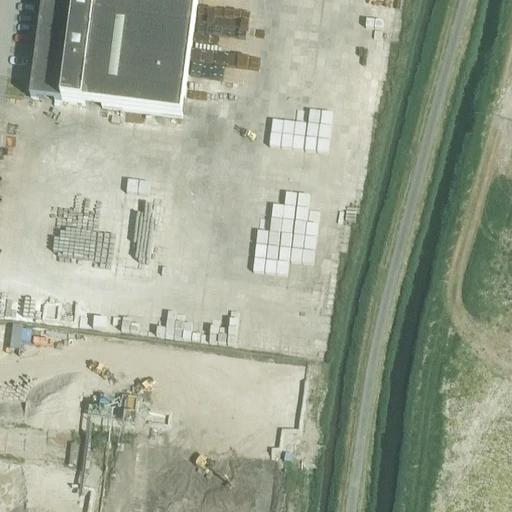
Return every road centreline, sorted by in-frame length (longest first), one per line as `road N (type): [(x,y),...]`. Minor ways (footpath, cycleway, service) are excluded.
road 1 (unclassified): [(349,511),(372,363),(463,0)]
road 2 (unknown): [(0,205),(28,190),(259,220)]
road 3 (unknown): [(277,0),(259,220)]
